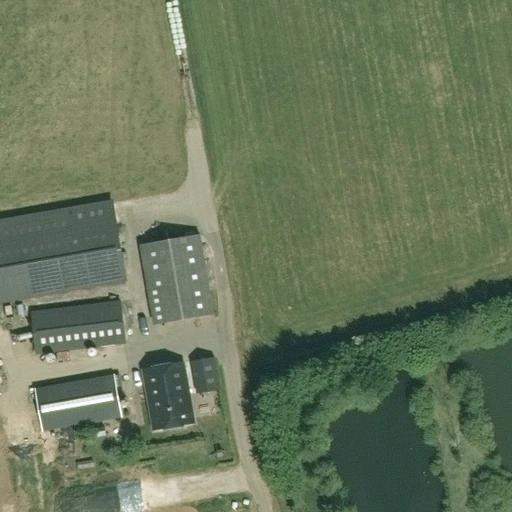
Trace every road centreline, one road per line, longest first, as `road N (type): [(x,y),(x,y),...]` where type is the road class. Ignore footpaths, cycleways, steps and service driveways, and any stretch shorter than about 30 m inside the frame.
road 1 (track): [(172,0),(228,366)]
road 2 (unclassified): [(265,511),(228,366)]
